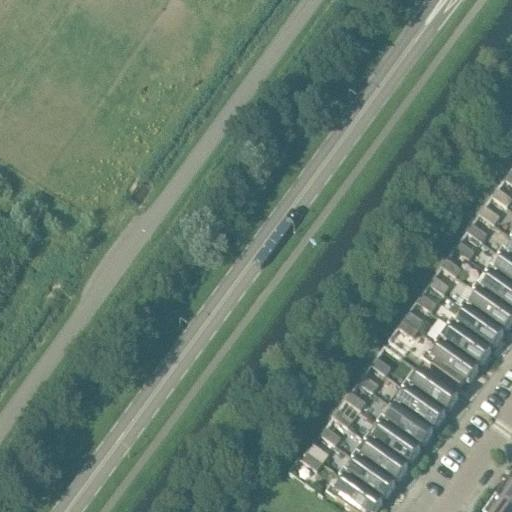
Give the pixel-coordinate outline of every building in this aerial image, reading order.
[(497,194),(492,202),(506,212),(511,204),(497,194)] [(499,222),(485,212),(479,219),(494,229),(499,222)] [(486,239),(472,229),(467,237),(481,247),(486,239)] [(459,247),(454,254),(468,265),(474,257),(459,247)] [(502,251),(497,259),(503,263),(503,262),(511,268),(511,250),(508,255),(502,251)] [(490,269),(484,276),(490,280),(491,280),(511,294),(511,268),(503,262),(503,263),(496,273),(490,269)] [(447,264),(441,272),(456,282),(461,274),(447,264)] [(477,286),(472,294),(478,298),(478,297),(511,321),(511,320),(511,319),(511,294),(491,280),(490,280),(483,290),(477,286)] [(434,282),(429,289),(443,300),(449,292),(434,282)] [(464,304),(459,311),(465,315),(466,315),(499,338),(503,333),(507,335),(509,332),(511,327),(511,320),(511,321),(478,297),(478,298),(470,308),(464,304)] [(436,310),(422,299),(416,307),(430,317),(436,310)] [(452,321),(447,329),(452,333),(486,355),(490,350),(494,353),(496,350),(503,340),(499,338),(466,315),(465,315),(458,326),(452,321)] [(409,317),(404,324),(418,335),(423,327),(409,317)] [(404,324),(398,332),(412,343),(418,335),(404,324)] [(439,339),(434,346),(440,350),(473,373),(474,373),(477,368),(481,371),(483,367),(490,358),(486,355),(452,333),(447,329),(439,339)] [(427,357),(421,364),(460,392),(465,385),(469,388),(471,385),(478,375),(474,373),(473,373),(440,350),(432,361),(427,357)] [(390,373),(376,362),(371,370),(385,380),(390,373)] [(415,373),(401,392),(407,396),(408,396),(440,419),(441,418),(444,413),(448,416),(451,413),(458,404),(415,373)] [(372,398),(378,390),(364,380),(358,388),(372,398)] [(394,402),(389,409),(395,414),(395,413),(428,436),(432,431),(436,434),(438,431),(445,421),(441,418),(440,419),(408,396),(407,396),(401,392),(394,402)] [(360,415),(365,408),(351,397),(345,405),(360,415)] [(381,420),(376,427),(382,431),(415,454),(416,453),(419,448),(423,451),(425,448),(432,439),(428,436),(395,413),(395,414),(387,424),(381,420)] [(353,425),(338,415),(333,423),(347,433),(353,425)] [(369,437),(363,445),(369,449),(370,448),(402,471),(403,471),(406,466),(411,469),(413,466),(420,456),(416,453),(415,454),(382,431),(376,427),(369,437)] [(340,443),(326,433),(320,440),(335,450),(340,443)] [(356,455),(351,462),(357,466),(390,489),(390,488),(394,483),(398,486),(400,483),(407,474),(403,471),(402,471),(370,448),(369,449),(363,445),(356,455)] [(308,458),(322,468),(327,460),(313,450),(308,458)] [(316,476),(322,468),(308,458),(302,465),(316,476)] [(343,472),(338,480),(344,484),(345,483),(347,485),(377,507),(378,506),(381,501),(386,504),(388,501),(394,491),(390,488),(390,489),(357,466),(349,477),(343,472)] [(331,490),(326,497),(345,511),(379,511),(382,509),(378,506),(377,507),(347,485),(345,483),(344,484),(337,494),(331,490)] [(511,511),(511,487),(508,484),(495,502),(510,511),(511,511)] [(510,511),(495,502),(488,511),(510,511)]
